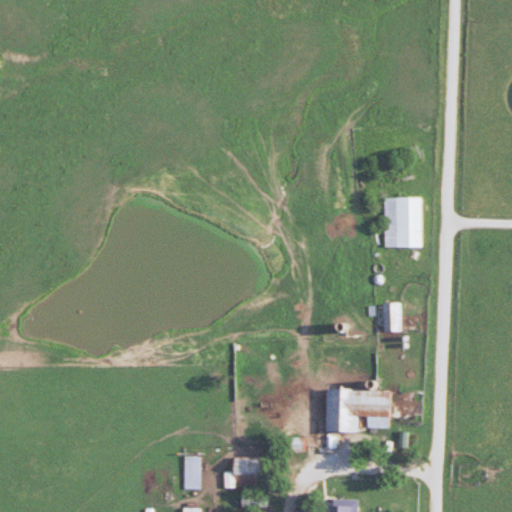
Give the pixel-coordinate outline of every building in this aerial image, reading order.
[(388,247),(423,247),(423,197),(388,197),(388,247)] [(385,331),(402,331),(402,304),(385,304),(385,331)] [(390,390),(327,389),(326,431),(359,432),(360,417),(370,417),(369,427),(389,427),(390,390)] [(187,489),(202,489),(202,456),(187,456),(187,489)] [(237,487),(238,477),(266,478),(267,457),(232,456),(231,471),(227,471),(226,487),(237,487)] [(270,508),(270,493),(242,493),(242,508),(270,508)]
